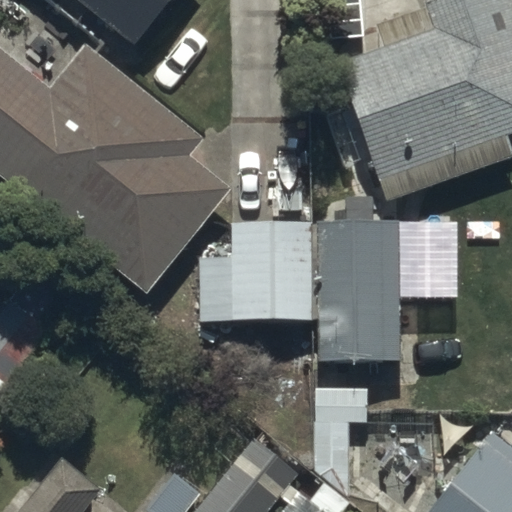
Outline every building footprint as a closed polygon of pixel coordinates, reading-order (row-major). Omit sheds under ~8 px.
[(78,0),(134,46),(171,0),(78,0)] [(431,25),(334,61),(385,200),(511,153),(511,150),(507,137),(511,134),(511,0),(441,0),(424,6),(431,25)] [(0,52),(0,180),(146,295),(229,188),(194,161),(208,142),(87,47),(51,93),(0,52)] [(453,220),(228,223),(229,257),(195,257),(196,322),(315,321),(315,361),(399,360),(398,300),(454,299),(453,220)] [(12,294),(5,303),(0,309),(0,393),(53,327),(12,294)] [(367,389),(314,388),(312,486),(348,487),(349,422),(366,422),(367,389)] [(266,511),(300,468),(256,434),(197,511),(266,511)] [(511,511),(511,448),(494,434),(432,511),(511,511)] [(82,511),(101,488),(59,455),(31,492),(23,486),(2,511),(82,511)] [(321,511),(297,492),(280,511),(321,511)]
